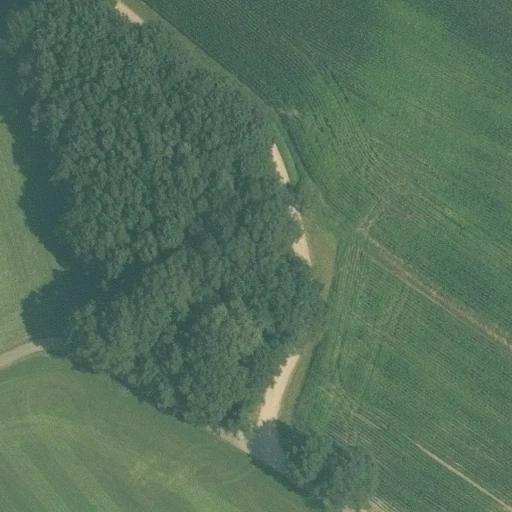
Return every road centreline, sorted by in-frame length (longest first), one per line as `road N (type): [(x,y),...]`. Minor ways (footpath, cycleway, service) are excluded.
road 1 (track): [(257,450),(303,308),(285,188),(268,144),(239,106),(104,0)]
road 2 (track): [(357,511),(66,344),(35,345),(0,360)]
